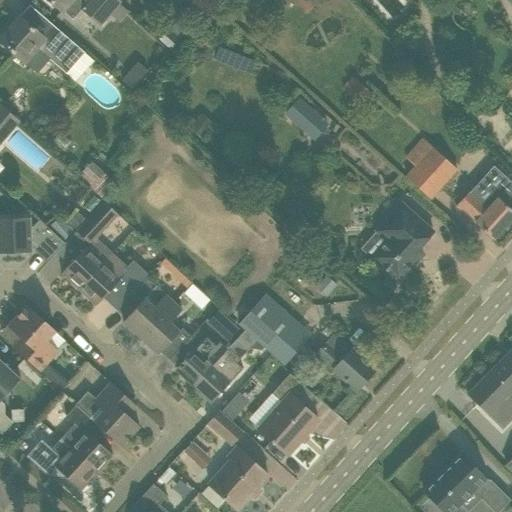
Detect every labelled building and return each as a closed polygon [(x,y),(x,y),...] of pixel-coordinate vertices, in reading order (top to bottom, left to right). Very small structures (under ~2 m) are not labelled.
[(48,0),(61,11),(71,20),(82,7),(99,23),(111,9),(118,2),(115,0),(48,0)] [(0,38),(0,41),(24,63),(37,48),(66,74),(84,53),(55,27),(45,39),(19,17),(0,38)] [(181,39),(169,28),(159,40),(171,51),(181,39)] [(299,98),(285,114),(313,140),(328,124),(299,98)] [(0,141),(17,123),(0,107),(0,141)] [(202,139),(214,125),(201,114),(196,119),(193,116),(186,125),(202,139)] [(430,199),(457,169),(433,148),(432,148),(422,139),(405,157),(416,166),(406,177),(430,199)] [(92,162),(82,172),(95,184),(104,174),(92,162)] [(511,218),(511,182),(493,166),(470,191),(469,190),(456,205),(474,222),(493,239),(511,218)] [(93,211),(76,230),(90,243),(92,244),(97,239),(108,226),(119,215),(105,202),(103,200),(93,211)] [(386,239),(370,257),(398,282),(423,254),(418,249),(433,232),(400,202),(375,229),(386,239)] [(78,212),(67,223),(75,230),(85,219),(78,212)] [(32,227),(28,227),(28,219),(0,219),(0,251),(20,251),(23,242),(34,246),(37,249),(36,250),(48,261),(65,243),(39,219),(32,227)] [(51,229),(64,242),(74,232),(61,219),(51,229)] [(78,289),(101,263),(85,248),(69,265),(61,273),(78,289)] [(101,263),(78,289),(96,305),(116,284),(130,297),(147,278),(149,275),(133,260),(117,278),(101,263)] [(326,297),(337,284),(327,275),(315,288),(326,297)] [(147,278),(130,297),(126,301),(135,308),(123,322),(140,338),(173,303),(164,295),(147,278)] [(192,300),(200,291),(192,284),(184,293),(192,300)] [(262,297),(238,324),(245,330),(264,347),(284,366),(309,339),(262,297)] [(182,312),(173,303),(140,338),(158,354),(160,352),(169,360),(191,336),(183,328),(179,332),(171,323),(182,312)] [(45,340),(54,332),(27,307),(25,309),(21,308),(16,314),(17,317),(9,326),(22,338),(13,347),(25,358),(34,366),(38,370),(56,350),(45,340)] [(219,310),(207,322),(228,342),(240,330),(219,310)] [(214,343),(206,336),(198,328),(191,336),(169,360),(177,367),(174,370),(180,376),(181,375),(193,386),(228,348),(219,339),(214,343)] [(245,330),(238,337),(250,348),(261,351),(264,347),(245,330)] [(317,354),(354,387),(357,390),(374,370),(334,334),(317,354)] [(229,348),(193,386),(205,398),(207,395),(213,400),(243,368),(232,359),(236,355),(229,348)] [(511,348),(467,394),(501,428),(511,417),(511,348)] [(34,366),(25,358),(17,367),(26,375),(34,366)] [(0,433),(1,434),(13,422),(5,415),(4,404),(0,400),(20,378),(0,359),(0,433)] [(305,407),(315,396),(290,373),(278,386),(289,395),(258,429),(286,455),(318,419),(305,407)] [(111,383),(95,400),(87,392),(76,405),(121,446),(139,426),(127,416),(136,406),(111,383)] [(230,402),(221,411),(232,420),(240,411),(230,402)] [(66,416),(74,424),(60,439),(69,447),(97,473),(113,455),(90,434),(98,425),(75,405),(66,416)] [(207,423),(231,445),(242,433),(218,411),(207,423)] [(97,473),(69,447),(61,456),(41,439),(25,456),(49,478),(57,469),(81,490),(97,473)] [(193,441),(183,452),(195,463),(205,453),(193,441)] [(209,484),(209,485),(201,494),(217,509),(226,500),(237,510),(268,475),(237,447),(227,458),(230,461),(209,484)] [(463,454),(448,469),(424,493),(442,511),(450,511),(474,488),(478,493),(477,494),(495,511),(496,511),(509,500),(490,481),(489,482),(484,478),(485,477),(463,454)] [(168,511),(161,505),(168,497),(153,483),(132,507),(137,511),(168,511)]
